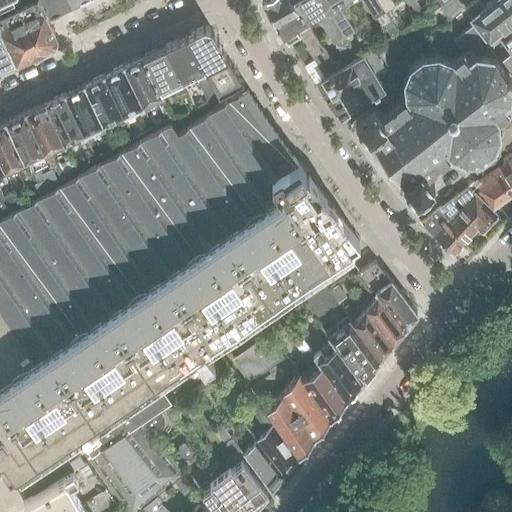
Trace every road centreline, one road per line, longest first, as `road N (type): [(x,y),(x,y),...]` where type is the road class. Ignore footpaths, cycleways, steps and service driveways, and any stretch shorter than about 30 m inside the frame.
road 1 (residential): [(227,0),(376,222),(452,308)]
road 2 (residential): [(452,308),(289,511)]
road 3 (residential): [(208,0),(0,100)]
